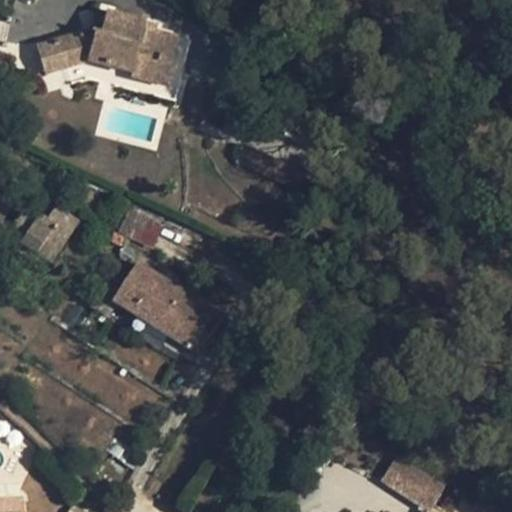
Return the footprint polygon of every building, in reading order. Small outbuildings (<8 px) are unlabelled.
[(106,13),(96,10),(91,31),(95,30),(101,31),(106,13)] [(166,86),(178,38),(144,29),(145,23),(106,13),(101,31),(95,30),(91,31),(54,42),(62,69),(88,61),(134,73),(132,77),(166,86)] [(62,69),(54,42),(36,47),(44,74),(62,69)] [(275,161),(243,146),(235,163),(267,178),(275,161)] [(307,175),(275,161),(267,178),(299,192),(307,175)] [(14,205),(0,196),(0,224),(2,222),(14,205)] [(21,241),(20,243),(50,264),(79,221),(54,205),(45,219),(38,215),(34,221),(21,212),(11,228),(7,232),(21,241)] [(163,223),(130,207),(120,228),(153,244),(163,223)] [(11,228),(2,222),(0,224),(0,239),(2,241),(7,232),(11,228)] [(50,264),(20,243),(15,250),(45,271),(50,264)] [(223,318),(139,264),(115,301),(119,304),(199,356),(223,318)] [(115,301),(99,291),(89,305),(109,318),(119,304),(115,301)] [(141,459),(114,440),(103,456),(101,458),(122,472),(126,467),(131,470),(133,469),(141,459)] [(0,511),(20,511),(20,501),(0,501),(0,511)]
